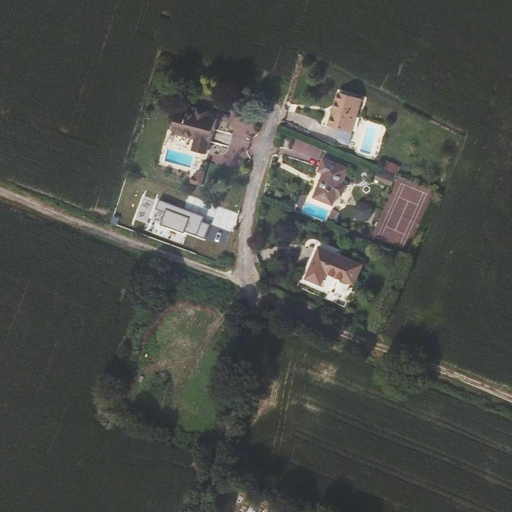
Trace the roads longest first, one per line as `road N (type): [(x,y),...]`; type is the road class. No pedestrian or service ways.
road 1 (track): [(0,192),(511,398)]
road 2 (residential): [(200,511),(226,448),(250,209),(278,98)]
